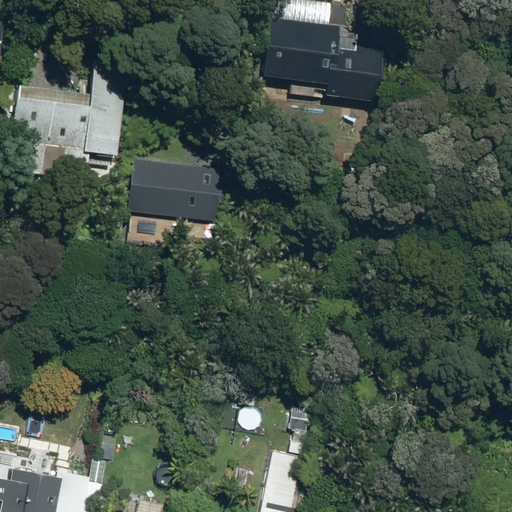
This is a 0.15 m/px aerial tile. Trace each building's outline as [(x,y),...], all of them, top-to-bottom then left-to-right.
[(321,95),(365,100),(371,47),(335,43),(337,25),(266,16),(258,77),(322,86),(321,95)] [(3,177),(56,182),(58,171),(82,174),(85,153),(112,157),(122,66),(90,62),(86,94),(13,85),(3,177)] [(125,211),(215,221),(220,170),(130,159),(125,211)] [(287,453),(273,451),(260,511),(290,511),(302,457),(307,429),(293,427),(287,453)] [(80,511),(102,511),(107,487),(100,485),(105,461),(91,458),(80,511)] [(51,511),(58,478),(10,467),(8,480),(0,478),(0,511),(51,511)] [(165,511),(179,511),(184,493),(171,490),(165,511)]
